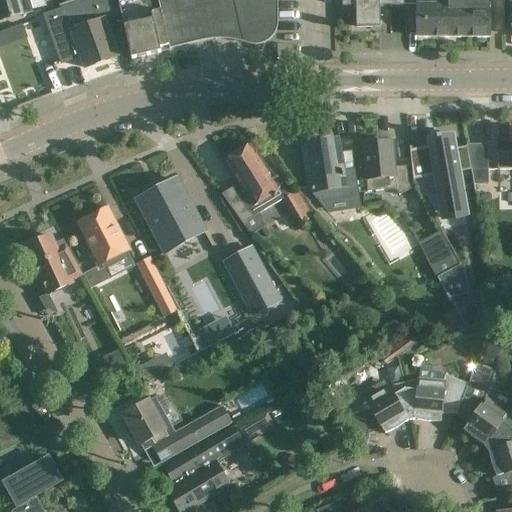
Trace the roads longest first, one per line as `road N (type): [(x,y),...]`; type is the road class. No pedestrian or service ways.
road 1 (tertiary): [(0,153),(144,98),(359,80),(511,78)]
road 2 (tertiary): [(134,511),(0,265)]
